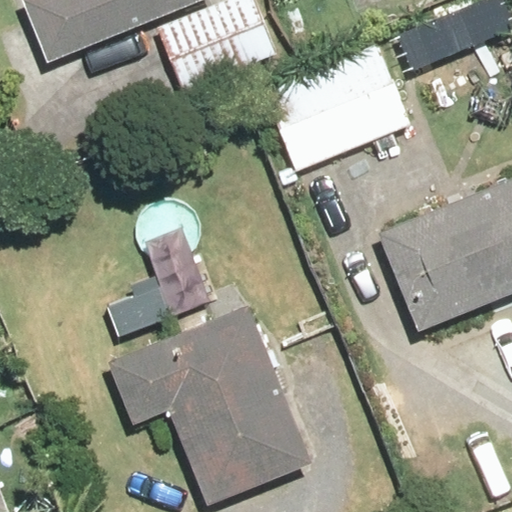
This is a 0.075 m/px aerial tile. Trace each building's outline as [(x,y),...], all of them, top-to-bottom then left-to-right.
[(18,0),(43,63),(207,0),(18,0)] [(224,0),(221,1),(164,23),(191,97),(299,57),(278,0),(224,0)] [(511,7),(509,0),(479,0),(402,28),(423,86),(511,54),(511,7)] [(389,39),(265,90),(302,182),(427,131),(389,39)] [(511,177),(368,235),(408,335),(511,293),(511,177)] [(303,464),(240,307),(99,363),(126,429),(163,414),(200,505),(303,464)]
